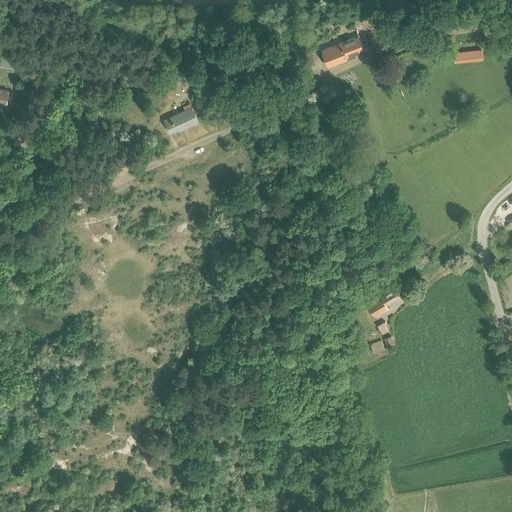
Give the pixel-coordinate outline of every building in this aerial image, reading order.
[(347,59),(346,57),(364,49),(359,36),(321,51),(327,67),(347,59)] [(469,56),(485,55),(485,46),(468,48),(469,56)] [(13,60),(11,68),(19,70),(21,62),(13,60)] [(131,79),(115,81),(116,88),(132,86),(131,79)] [(0,101),(7,103),(9,90),(0,88),(0,101)] [(181,129),(182,131),(198,123),(191,108),(163,121),(169,134),(181,129)] [(388,310),(385,305),(400,297),(393,285),(384,289),(386,293),(366,304),(373,317),(388,310)] [(387,332),(384,326),(386,324),(384,321),(376,326),(381,335),(387,332)] [(358,341),(366,339),(364,331),(356,333),(358,341)] [(383,339),(387,347),(392,345),(390,336),(383,339)] [(370,345),(372,353),(383,349),(381,342),(370,345)] [(349,364),(369,357),(365,347),(345,354),(349,364)]
